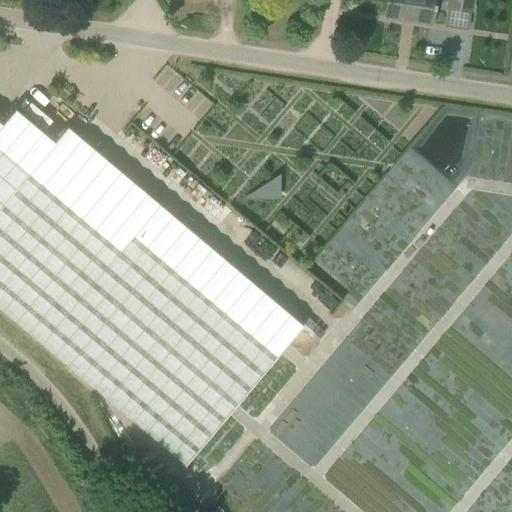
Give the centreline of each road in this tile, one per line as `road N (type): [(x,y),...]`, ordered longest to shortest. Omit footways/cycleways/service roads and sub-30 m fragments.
road 1 (unclassified): [(0,17),(511,94)]
road 2 (unclassified): [(124,511),(59,404),(0,344)]
